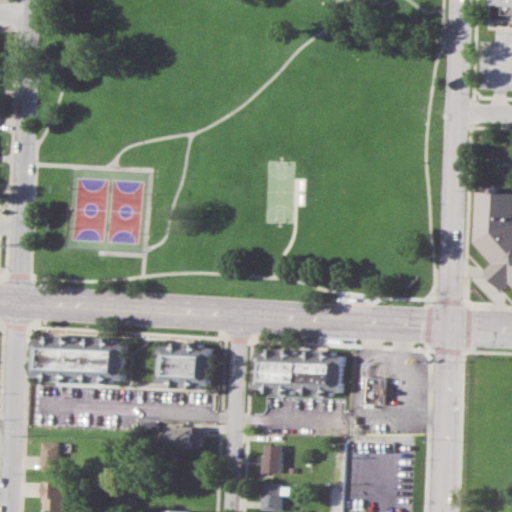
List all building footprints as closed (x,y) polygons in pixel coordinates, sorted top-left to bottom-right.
[(494,0),(511,0),(511,12),(508,12),(509,5),(494,4),(494,0)] [(511,192),(477,191),(474,241),(493,264),(486,271),(502,290),(510,284),(511,286),(511,192)] [(40,337),(50,338),(50,335),(80,336),(80,339),(89,339),(89,336),(118,337),(118,341),(130,341),(129,379),(118,378),(118,382),(88,381),(88,377),(79,376),(79,381),(49,380),(49,374),(38,374),(40,337)] [(167,345),(219,348),(217,384),(165,380),(167,345)] [(263,388),(349,392),(351,352),(265,348),(263,388)] [(393,404),(395,378),(373,376),(372,403),(393,404)] [(172,425),(205,426),(204,447),(172,446),(172,425)] [(47,439),(65,440),(65,468),(46,468),(47,439)] [(270,443),(286,444),(285,471),(269,470),(270,443)] [(47,480),(73,480),(72,509),(47,509),(47,480)] [(268,481),(286,482),(286,486),(296,486),(296,493),(287,493),(286,509),(267,508),(268,481)]
